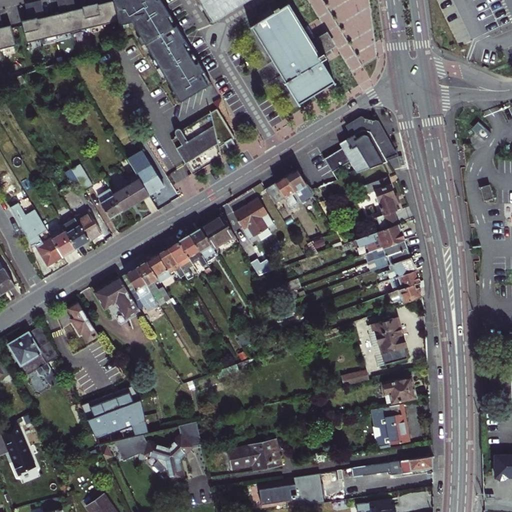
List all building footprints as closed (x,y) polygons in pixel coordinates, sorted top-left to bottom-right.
[(67,12),(64,0),(55,0),(59,14),(67,12)] [(72,0),(64,0),(67,12),(75,10),(72,0)] [(118,21),(119,25),(132,22),(181,103),(211,84),(169,15),(159,0),(113,0),(113,1),(118,21)] [(197,0),(211,22),(247,0),(197,0)] [(21,21),(26,43),(118,21),(113,1),(97,5),(97,3),(82,7),(83,8),(67,12),(36,19),(36,18),(21,21)] [(41,3),(33,5),(36,19),(44,17),(41,3)] [(286,4),(251,25),(298,104),(334,82),(320,59),(333,51),(322,34),(310,42),(286,4)] [(28,20),(36,18),(33,5),(25,7),(28,20)] [(0,49),(14,46),(9,26),(0,27),(0,49)] [(326,32),(322,34),(333,51),(337,49),(326,32)] [(23,76),(25,82),(41,77),(38,70),(23,76)] [(25,82),(23,76),(17,78),(20,84),(25,82)] [(237,148),(232,142),(235,140),(217,110),(181,132),(179,131),(177,131),(176,133),(175,134),(176,136),(177,138),(172,141),(193,175),(222,158),(221,153),(220,149),(226,145),(231,152),(237,148)] [(350,159),(351,162),(357,173),(388,161),(379,146),(370,131),(362,130),(340,144),(342,148),(343,149),(345,152),(344,154),(344,155),(344,156),(344,157),(345,159),(347,159),(348,160),(350,159)] [(333,173),(351,162),(350,159),(348,160),(347,159),(345,159),(344,157),(344,156),(344,155),(344,154),(345,152),(343,149),(324,160),(333,173)] [(138,178),(148,194),(156,189),(164,185),(150,163),(135,173),(138,178)] [(79,164),(71,169),(84,191),(93,186),(79,164)] [(77,195),(84,191),(71,169),(64,173),(77,195)] [(312,194),(310,191),(298,170),(292,173),(287,176),(301,200),(302,201),(312,194)] [(276,183),(265,189),(274,204),(285,197),(292,209),(295,208),(293,205),(301,200),(287,176),(276,183)] [(138,178),(112,194),(122,210),(135,202),(148,194),(138,178)] [(365,186),(368,193),(374,191),(383,215),(377,217),(382,230),(399,223),(394,211),(398,210),(396,206),(395,203),(394,199),(396,198),(389,178),(365,186)] [(490,184),(480,187),(484,201),(494,198),(490,184)] [(365,186),(359,189),(361,196),(368,193),(365,186)] [(109,189),(97,196),(101,202),(100,203),(109,218),(116,214),(122,210),(112,194),(109,189)] [(234,213),(244,229),(248,227),(254,236),(261,232),(268,227),(261,216),(267,213),(259,198),(234,213)] [(18,202),(10,207),(22,228),(30,223),(18,202)] [(87,211),(75,218),(88,240),(94,236),(100,232),(87,211)] [(213,248),(234,234),(223,215),(212,222),(201,228),(213,248)] [(81,244),(88,240),(75,218),(62,226),(64,230),(68,236),(75,248),(81,244)] [(371,252),(404,239),(402,231),(399,223),(382,230),(380,231),(357,239),(359,245),(367,243),(371,252)] [(248,227),(244,229),(249,239),(254,236),(248,227)] [(195,232),(190,235),(206,261),(217,254),(213,248),(201,228),(195,232)] [(68,236),(64,230),(51,238),(54,242),(62,255),(68,252),(75,248),(68,236)] [(206,261),(190,235),(185,238),(180,241),(193,263),(198,259),(202,266),(207,263),(206,261)] [(54,260),(62,255),(54,242),(51,238),(51,236),(35,246),(46,265),(54,260)] [(326,244),(324,239),(314,242),(316,248),(326,244)] [(406,243),(404,239),(371,252),(365,254),(368,262),(370,261),(376,259),(407,247),(406,243)] [(174,244),(169,248),(184,272),(189,279),(193,277),(188,268),(194,264),(193,263),(180,241),(174,244)] [(376,259),(370,261),(373,270),(388,265),(411,257),(409,252),(407,247),(376,259)] [(164,251),(158,254),(170,272),(176,268),(180,275),(184,272),(169,248),(164,251)] [(170,272),(158,254),(153,257),(148,261),(161,282),(171,275),(170,272)] [(411,257),(388,265),(390,269),(393,278),(415,270),(413,263),(411,257)] [(258,258),(251,262),(259,275),(271,271),(272,270),(267,262),(262,264),(258,258)] [(142,264),(137,267),(157,300),(160,306),(171,299),(161,282),(148,261),(142,264)] [(138,308),(139,309),(144,306),(147,311),(154,307),(152,304),(157,300),(137,267),(128,272),(120,277),(138,308)] [(14,284),(4,268),(0,270),(0,293),(6,289),(14,284)] [(415,270),(393,278),(390,279),(394,291),(397,290),(416,283),(419,282),(417,276),(415,270)] [(138,308),(120,277),(108,285),(96,292),(106,308),(117,301),(126,315),(138,308)] [(301,286),(298,278),(279,285),(284,293),(290,291),(301,286)] [(397,290),(402,303),(422,296),(420,291),(419,287),(418,288),(416,283),(397,290)] [(99,335),(79,302),(68,309),(71,313),(75,318),(72,320),(81,334),(83,333),(88,341),(99,335)] [(304,305),(294,308),(297,313),(306,310),(304,305)] [(404,337),(398,316),(368,325),(379,366),(410,357),(404,337)] [(21,338),(10,345),(29,374),(37,369),(39,374),(46,374),(49,372),(50,366),(47,361),(59,354),(53,341),(52,342),(42,325),(31,332),(31,331),(21,338)] [(253,343),(249,331),(237,335),(243,346),(244,346),(252,343),(253,343)] [(275,335),(257,341),(259,347),(277,340),(275,335)] [(252,343),(244,346),(251,358),(256,357),(256,356),(252,343)] [(251,358),(244,346),(243,346),(239,348),(241,352),(240,353),(244,361),(247,360),(251,358)] [(112,354),(107,347),(100,351),(106,359),(112,354)] [(228,367),(216,371),(219,378),(236,371),(236,369),(257,361),(256,357),(251,358),(247,360),(244,361),(239,363),(228,367)] [(366,370),(342,376),(344,384),(368,379),(366,370)] [(411,376),(382,383),(387,403),(416,397),(413,387),(411,376)] [(99,444),(149,432),(143,404),(142,399),(135,388),(132,385),(80,404),(99,444)] [(144,398),(146,404),(153,401),(151,395),(144,398)] [(375,408),(372,409),(375,427),(382,427),(383,434),(377,437),(379,446),(409,440),(406,421),(402,403),(375,408)] [(141,452),(160,457),(159,461),(154,465),(159,470),(164,466),(168,466),(172,480),(184,477),(180,461),(182,455),(192,446),(202,444),(197,421),(179,425),(181,435),(168,447),(146,441),(142,434),(114,440),(123,460),(141,452)] [(221,424),(214,426),(216,433),(223,432),(221,424)] [(276,440),(229,449),(233,467),(253,463),(254,469),(281,463),(279,451),(276,440)] [(107,445),(101,448),(104,455),(106,459),(112,456),(107,445)] [(511,453),(496,454),(496,477),(500,479),(505,479),(508,476),(511,476),(511,453)] [(352,468),(353,476),(362,474),(362,476),(387,472),(388,474),(391,473),(392,475),(412,471),(412,470),(433,467),(433,461),(432,455),(352,468)] [(116,511),(104,494),(87,506),(90,511),(116,511)] [(393,498),(357,504),(358,510),(364,509),(363,511),(394,511),(394,507),(393,498)]
